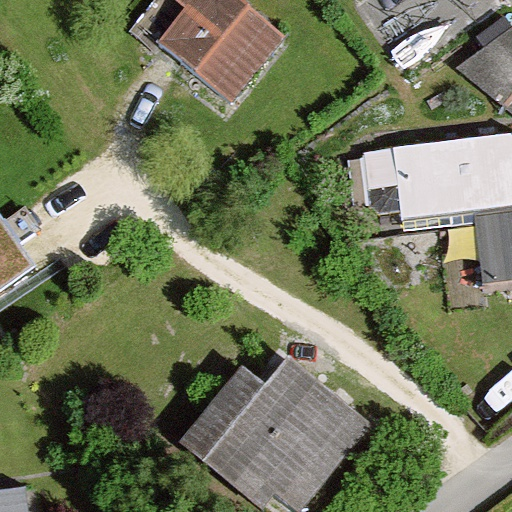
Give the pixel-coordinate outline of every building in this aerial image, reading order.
[(288,45),(228,0),(165,0),(139,36),(238,110),(288,45)] [(511,28),(459,68),(511,109),(511,28)] [(511,140),(392,155),(401,233),(476,224),(484,291),(511,287),(511,140)] [(0,287),(30,266),(0,223),(0,287)] [(308,511),(373,431),(289,364),(265,394),(241,375),(179,453),(253,511),(266,511),(274,502),(286,511),(308,511)] [(22,511),(19,482),(0,484),(0,511),(22,511)]
